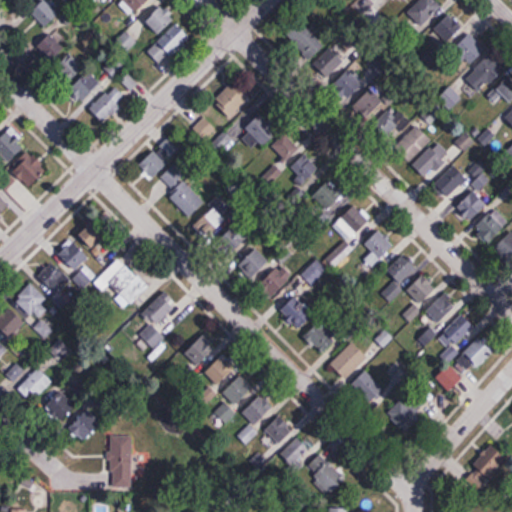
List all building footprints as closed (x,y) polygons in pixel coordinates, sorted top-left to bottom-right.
[(148,0),(121,0),(119,2),(133,16),(148,0)] [(421,0),(408,14),(422,27),(442,6),(436,0),(421,0)] [(163,4),(145,20),(159,34),(176,19),(163,4)] [(426,36),(441,50),(463,28),(449,14),(426,36)] [(325,45),(301,19),(285,35),(309,60),(325,45)] [(166,51),(172,58),(192,38),(177,23),(149,51),(157,59),(166,51)] [(137,42),(126,31),(116,42),(127,52),(137,42)] [(454,49),(471,66),(487,49),(470,32),(454,49)] [(35,47),(51,64),(66,49),(51,33),(35,47)] [(351,57),(336,42),(314,64),(329,79),(351,57)] [(88,70),(71,54),(55,70),(72,87),(70,89),(83,102),(101,83),(88,70)] [(115,80),(128,68),(118,56),(105,68),(115,80)] [(365,86),(352,69),(334,84),(347,101),(365,86)] [(214,100),(231,117),(260,88),(243,71),(214,100)] [(137,82),(127,74),(121,81),(132,89),(137,82)] [(495,88),(509,104),(511,101),(511,75),(511,74),(495,88)] [(127,98),(115,85),(91,108),(103,121),(127,98)] [(353,107),(368,122),(388,101),(373,86),(353,107)] [(404,123),(393,109),(373,124),(384,138),(404,123)] [(280,132),(261,113),(245,128),(264,147),(280,132)] [(205,140),(216,128),(204,117),(193,128),(205,140)] [(410,162),(433,140),(417,124),(395,147),(410,162)] [(0,152),(11,162),(29,142),(11,125),(0,138),(0,152)] [(300,151),(285,134),(271,147),(287,164),(300,151)] [(182,151),(170,138),(140,164),(154,181),(160,175),(171,188),(186,175),(172,160),(182,151)] [(414,164),(426,180),(453,159),(439,143),(414,164)] [(13,167),(27,188),(47,174),(33,153),(13,167)] [(304,186),(321,169),(304,154),(288,171),(304,186)] [(283,172),(275,164),(263,177),(271,185),(283,172)] [(468,178),(455,165),(436,185),(449,198),(468,178)] [(327,213),(346,199),(332,179),(313,193),(327,213)] [(190,218),(205,203),(183,181),(168,196),(190,218)] [(474,190),(456,208),(471,223),(489,205),(474,190)] [(0,216),(12,205),(0,192),(0,216)] [(334,225),(348,240),(327,260),(335,268),(354,250),(348,245),(371,222),(355,205),(334,225)] [(227,220),(213,207),(193,228),(208,241),(227,220)] [(474,229),(489,244),(510,223),(495,209),(474,229)] [(110,236),(96,220),(80,236),(95,251),(110,236)] [(373,268),(395,246),(379,230),(365,245),(373,252),(365,260),(373,268)] [(511,232),(494,249),(511,269),(511,232)] [(88,257),(71,240),(54,256),(71,274),(88,257)] [(269,301),(295,278),(282,265),(288,259),(284,255),(272,265),(258,249),(239,267),(269,301)] [(419,269),(406,255),(388,271),(400,285),(419,269)] [(149,288),(120,258),(102,276),(131,306),(149,288)] [(327,271),(317,260),(302,276),(312,286),(327,271)] [(37,283),(63,295),(71,277),(45,265),(37,283)] [(440,323),(458,307),(445,293),(442,296),(423,275),(406,290),(424,309),(425,308),(440,323)] [(16,298),(36,321),(47,311),(43,306),(48,302),(32,284),(16,298)] [(154,349),(165,338),(156,329),(179,306),(165,292),(142,314),(152,324),(140,335),(154,349)] [(300,332),(317,316),(296,295),(280,312),(300,332)] [(422,312),(415,304),(403,315),(410,323),(422,312)] [(26,322),(11,309),(0,322),(0,328),(12,338),(26,322)] [(476,327),(463,315),(445,333),(458,345),(476,327)] [(305,337),(324,357),(343,339),(323,319),(305,337)] [(188,350),(201,365),(219,351),(206,335),(188,350)] [(497,350),(483,335),(465,353),(479,367),(497,350)] [(0,357),(8,351),(0,343),(0,357)] [(368,359),(352,343),(331,364),(347,380),(368,359)] [(220,390),(239,372),(223,355),(204,373),(220,390)] [(451,393),(465,379),(451,365),(437,379),(451,393)] [(52,383),(39,369),(22,384),(36,399),(52,383)] [(385,390),(366,371),(351,386),(370,405),(385,390)] [(225,423),(260,391),(244,374),(223,394),(227,399),(214,412),(225,423)] [(276,409),(261,395),(242,413),(257,428),(276,409)] [(422,417),(406,397),(387,413),(403,433),(422,417)] [(66,404),(55,415),(84,441),(101,423),(86,409),(80,417),(66,404)] [(297,430),(281,414),(265,430),(281,446),(297,430)] [(110,436),(111,486),(134,485),(133,436),(110,436)] [(281,454),(296,469),(312,452),(297,438),(281,454)] [(489,479),(509,460),(494,444),(474,464),(489,479)] [(329,462),(311,478),(329,499),(347,483),(329,462)]
